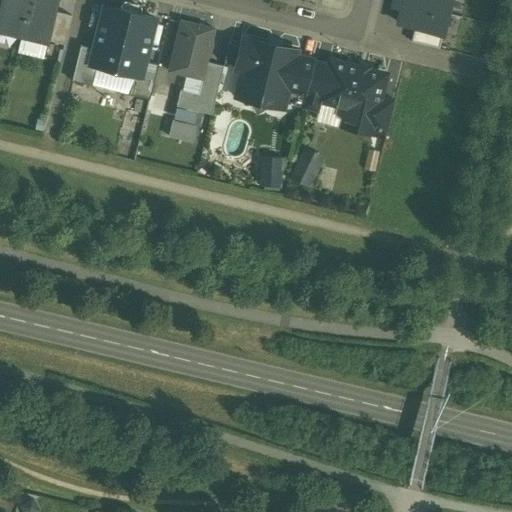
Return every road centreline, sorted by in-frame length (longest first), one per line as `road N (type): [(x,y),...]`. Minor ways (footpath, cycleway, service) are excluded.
road 1 (secondary): [(0,318),(511,441)]
road 2 (track): [(447,337),(226,309),(149,292),(78,264),(0,250)]
road 3 (residential): [(363,0),(355,35),(213,0)]
road 4 (residential): [(413,498),(447,337)]
